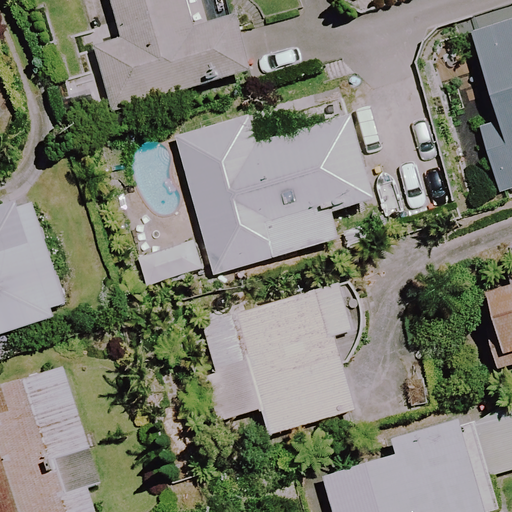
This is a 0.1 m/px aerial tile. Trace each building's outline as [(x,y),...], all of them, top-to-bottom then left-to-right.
[(206,31),(197,0),(115,0),(127,42),(101,50),(117,112),(253,76),(239,23),(206,31)] [(511,26),(478,37),(504,121),(485,126),(505,193),(511,191),(511,26)] [(381,204),(360,122),(260,148),(253,122),(182,140),(217,276),(343,243),(336,215),(381,204)] [(0,214),(0,338),(74,314),(38,202),(0,214)] [(359,333),(345,285),(205,326),(219,375),(256,364),(277,438),(360,414),(338,339),(359,333)] [(511,289),(482,296),(498,368),(511,365),(511,289)] [(109,484),(71,368),(0,390),(0,511),(101,511),(94,489),(109,484)] [(499,511),(473,425),(444,433),(322,470),(334,511),(499,511)]
